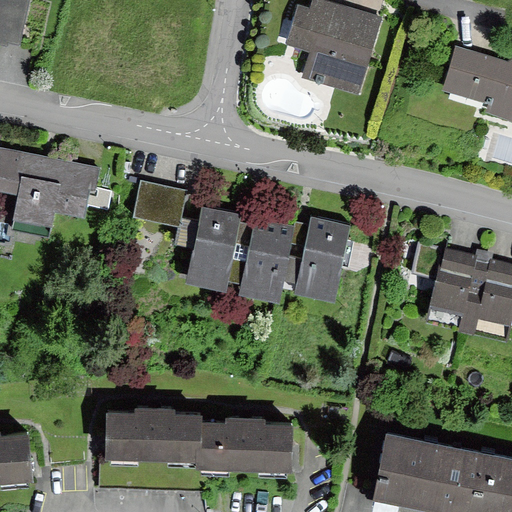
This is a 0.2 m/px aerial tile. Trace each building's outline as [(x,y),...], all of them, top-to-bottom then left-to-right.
[(26,0),(0,0),(0,41),(18,45),(26,0)] [(381,12),(333,0),(312,0),(311,7),(298,3),(287,45),(308,50),(301,78),(360,93),(381,12)] [(511,57),(508,58),(460,44),(446,89),(490,103),(488,111),(511,118),(511,57)] [(93,166),(0,148),(0,190),(14,193),(8,225),(39,231),(44,208),(84,215),(93,166)] [(242,278),(254,224),(240,221),(241,213),(203,205),(200,221),(181,217),(187,190),(145,181),(138,215),(181,223),(177,241),(193,244),(185,279),(227,288),(229,276),(242,278)] [(295,222),(284,276),(293,277),(290,293),(333,302),(350,220),(307,212),(306,220),(296,218),(295,222)] [(284,276),(295,222),(256,214),(254,224),(242,278),(240,289),(280,297),(284,276)] [(444,245),(427,313),(468,323),(484,255),(444,245)] [(511,261),(484,255),(468,323),(508,333),(511,315),(511,261)] [(136,408),(106,408),(106,457),(201,457),(201,418),(202,408),(174,408),(174,403),(136,403),(136,408)] [(225,418),(201,418),(201,457),(200,468),(293,470),(294,420),(267,420),(267,414),(225,414),(225,418)] [(0,479),(32,475),(26,429),(4,432),(3,425),(0,425),(0,479)] [(511,511),(511,458),(379,431),(366,496),(444,511),(511,511)]
